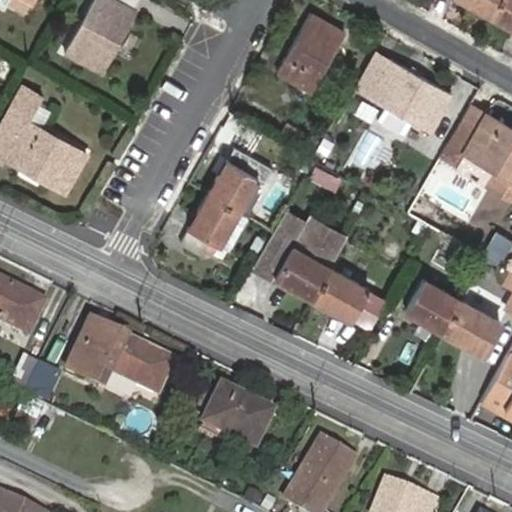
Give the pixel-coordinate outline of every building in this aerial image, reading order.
[(135,8),(139,0),(92,0),(65,51),(105,72),(138,10),(135,8)] [(466,0),(490,14),(498,0),(466,0)] [(511,0),(498,0),(490,14),(511,25),(511,0)] [(310,88),(343,32),(313,14),(280,70),(310,88)] [(380,51),(375,59),(384,65),(390,57),(380,51)] [(384,65),(375,59),(359,87),(431,129),(452,92),(390,57),(384,65)] [(362,100),(356,114),(373,120),(378,107),(362,100)] [(0,147),(6,151),(4,155),(55,183),(65,189),(86,151),(25,117),(28,112),(15,105),(0,129),(0,147)] [(498,167),(511,175),(511,127),(474,106),(453,141),(498,167)] [(283,132),(314,150),(319,140),(288,123),(283,132)] [(211,193),(241,212),(247,201),(253,204),(268,181),(264,178),(269,167),(236,148),(211,193)] [(309,180),(336,191),(342,176),(316,165),(309,180)] [(511,193),(511,175),(498,167),(491,182),(511,193)] [(418,191),(406,211),(420,219),(432,199),(418,191)] [(235,221),(241,212),(211,193),(184,241),(202,252),(206,246),(216,252),(215,253),(221,257),(241,224),(235,221)] [(254,262),(312,297),(331,264),(348,234),(310,212),(305,221),(285,209),(254,262)] [(331,264),(312,297),(351,320),(355,314),(372,325),(385,301),(368,290),(369,287),(331,264)] [(407,311),(442,331),(461,299),(427,279),(418,295),(407,311)] [(40,301),(0,281),(0,320),(24,333),(40,301)] [(461,299),(442,331),(481,353),(501,322),(461,299)] [(93,364),(105,369),(153,393),(168,362),(87,322),(63,371),(84,381),(93,364)] [(511,349),(510,348),(483,396),(506,409),(511,412),(511,349)] [(20,356),(6,385),(21,393),(35,363),(20,356)] [(96,387),(105,369),(93,364),(84,381),(96,387)] [(267,410),(217,387),(212,399),(202,395),(195,409),(206,414),(200,426),(249,448),(267,410)] [(316,511),(351,459),(318,437),(280,496),(303,511),(316,511)] [(430,511),(435,501),(381,482),(369,511),(430,511)] [(0,511),(32,511),(34,508),(0,492),(0,511)] [(279,501),(269,496),(264,506),(274,511),(279,501)]
